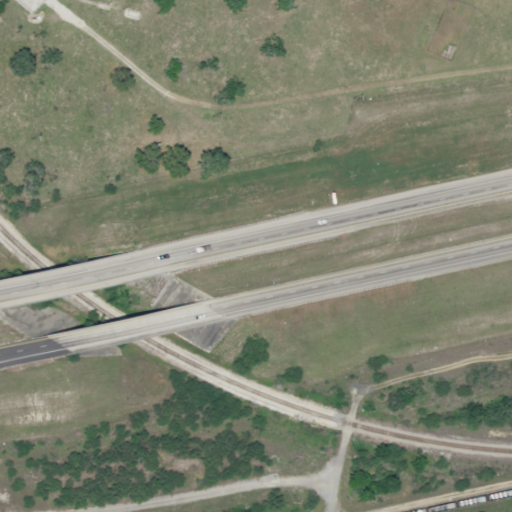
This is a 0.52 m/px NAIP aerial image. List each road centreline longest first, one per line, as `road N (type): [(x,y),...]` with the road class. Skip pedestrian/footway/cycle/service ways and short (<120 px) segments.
road 1 (trunk): [(511,183),(162,263)]
road 2 (trunk): [(210,310),(511,243)]
road 3 (trunk): [(162,263),(0,297)]
road 4 (trunk): [(53,344),(210,310)]
